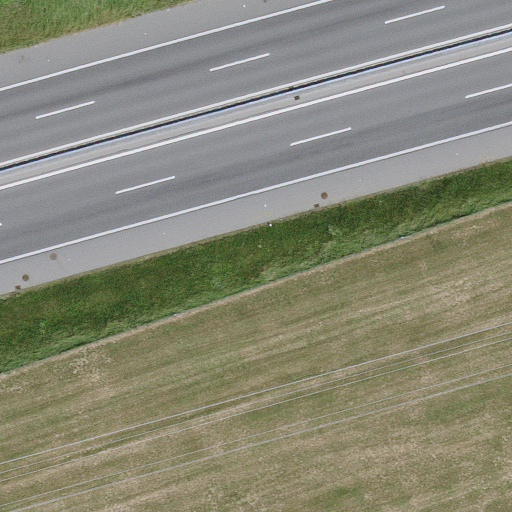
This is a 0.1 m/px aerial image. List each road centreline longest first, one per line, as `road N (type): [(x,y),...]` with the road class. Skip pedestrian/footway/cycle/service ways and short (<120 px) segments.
road 1 (motorway): [(0,223),(511,83)]
road 2 (motorway): [(453,0),(0,125)]
